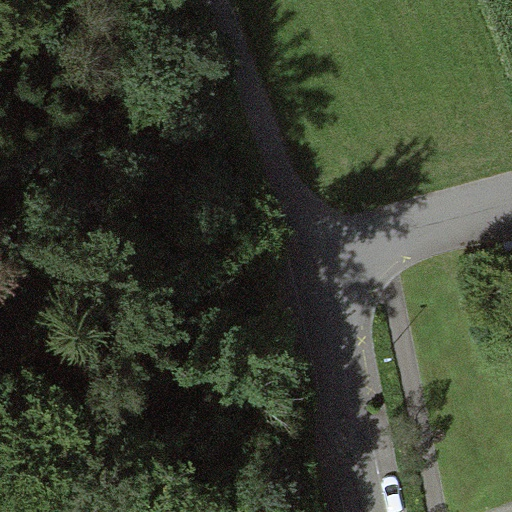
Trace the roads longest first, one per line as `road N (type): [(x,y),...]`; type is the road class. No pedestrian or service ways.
road 1 (residential): [(378,511),(344,328),(351,285),(377,251),(511,201)]
road 2 (track): [(351,285),(330,257),(221,0)]
